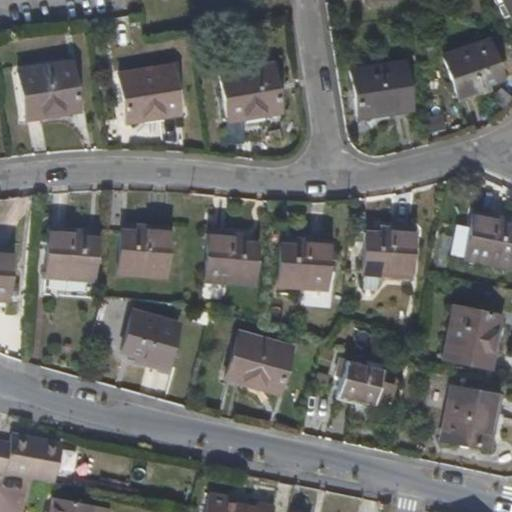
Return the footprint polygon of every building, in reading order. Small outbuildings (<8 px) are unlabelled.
[(511,0),(497,0),(511,29),(511,28),(511,0)] [(497,77),(485,41),(442,55),(456,97),(477,90),(475,83),(497,77)] [(410,109),(402,63),(349,69),(357,117),(410,109)] [(74,112),(66,65),(16,73),(24,120),(74,112)] [(278,113),(271,66),(220,74),(227,122),(278,113)] [(178,114),(170,67),(118,76),(125,122),(178,114)] [(511,268),(511,228),(497,226),(498,219),(472,214),(463,258),(511,268)] [(121,233),(118,272),(170,276),(172,228),(146,226),(146,235),(121,233)] [(363,234),(359,273),(408,277),(412,230),(389,228),(388,236),(363,234)] [(47,230),(43,277),(91,281),(94,243),(72,241),(73,232),(47,230)] [(450,232),(446,253),(461,256),(465,235),(450,232)] [(207,233),(202,280),(250,284),(254,244),(231,242),(231,235),(207,233)] [(279,244),(275,285),(324,288),(328,242),(303,240),(302,246),(279,244)] [(0,298),(7,299),(11,254),(0,253),(0,298)] [(488,366),(498,314),(453,305),(442,357),(488,366)] [(163,368),(174,322),(121,309),(112,348),(136,354),(134,361),(163,368)] [(274,397),(285,350),(235,338),(224,384),(274,397)] [(336,395),(386,405),(391,382),(378,379),(381,364),(366,361),(365,366),(344,362),(342,369),(337,368),(335,376),(340,377),(336,395)] [(486,448),(497,396),(451,386),(439,439),(486,448)] [(55,483),(62,446),(12,436),(11,445),(0,443),(0,472),(31,479),(55,483)] [(207,497),(203,511),(271,511),(272,509),(255,506),(254,511),(224,506),(226,500),(207,497)] [(91,511),(92,506),(51,499),(48,511),(91,511)]
